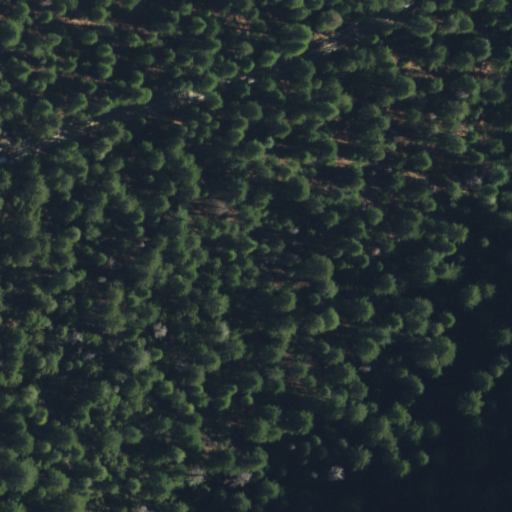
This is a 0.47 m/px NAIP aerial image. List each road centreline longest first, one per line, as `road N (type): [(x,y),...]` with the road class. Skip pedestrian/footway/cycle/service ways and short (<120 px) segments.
road 1 (primary): [(139,107),(280,71),(407,0)]
road 2 (primary): [(0,154),(139,107)]
